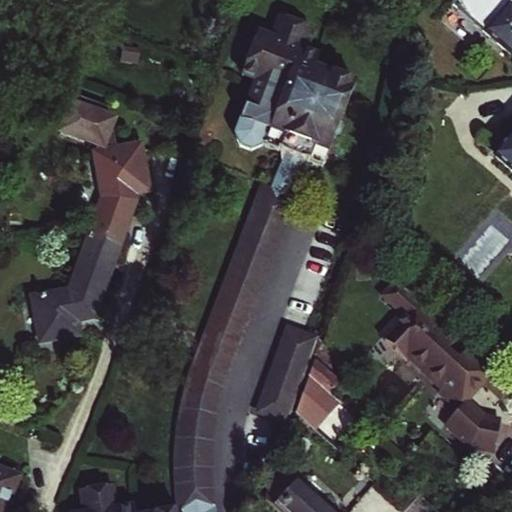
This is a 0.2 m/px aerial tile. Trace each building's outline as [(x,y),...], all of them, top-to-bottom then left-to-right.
[(511,0),(461,0),(454,8),(511,58),(511,0)] [(268,43),(260,66),(246,60),(229,102),(244,108),(224,159),(250,170),(267,176),(300,189),(305,175),(320,181),(346,113),(304,97),(309,85),(288,77),(297,54),(268,43)] [(91,191),(77,231),(108,242),(125,195),(124,185),(136,183),(129,146),(107,150),(102,125),(104,119),(90,114),(92,108),(56,96),(46,126),(53,129),(51,134),(85,145),(87,154),(84,154),(91,191)] [(511,134),(492,157),(511,173),(511,134)] [(250,170),(224,159),(229,172),(242,177),(250,170)] [(305,175),(300,189),(315,195),(320,181),(305,175)] [(267,176),(262,190),(295,203),(300,189),(267,176)] [(262,190),(213,317),(247,330),(295,203),(262,190)] [(81,312),(108,242),(77,231),(55,287),(23,293),(30,335),(66,329),(64,315),(81,312)] [(382,296),(396,281),(393,279),(377,297),(397,315),(378,336),(383,340),(397,326),(393,322),(401,314),(382,296)] [(396,281),(382,296),(401,314),(393,322),(397,326),(383,340),(404,359),(407,354),(427,371),(424,374),(440,388),(437,392),(457,410),(444,424),(469,446),(493,451),(499,421),(483,417),(467,403),(466,402),(468,401),(467,392),(477,381),(482,381),(484,383),(489,388),(500,375),(396,281)] [(304,373),(317,337),(320,329),(290,316),(280,345),(285,355),(273,362),(263,389),(294,402),(304,373)] [(239,349),(204,336),(198,355),(195,371),(190,396),(189,412),(188,428),(188,443),(189,461),(191,475),(195,492),(197,491),(233,485),(228,462),(226,450),(226,437),(226,422),(226,408),(227,395),(229,383),(236,360),(239,349)] [(407,354),(404,359),(422,376),(424,374),(427,371),(407,354)] [(313,360),(307,375),(325,391),(335,380),(313,360)] [(500,375),(489,388),(500,398),(511,385),(500,375)] [(477,381),(467,392),(468,401),(466,402),(467,403),(484,383),(482,381),(477,381)] [(332,511),(278,461),(263,498),(277,511),(304,511),(306,510),(307,511),(332,511)] [(183,511),(180,494),(138,502),(135,490),(113,494),(108,469),(79,474),(83,499),(69,502),(70,511),(183,511)] [(10,511),(22,481),(0,472),(0,511),(10,511)] [(180,494),(183,511),(200,511),(197,491),(195,492),(180,494)]
